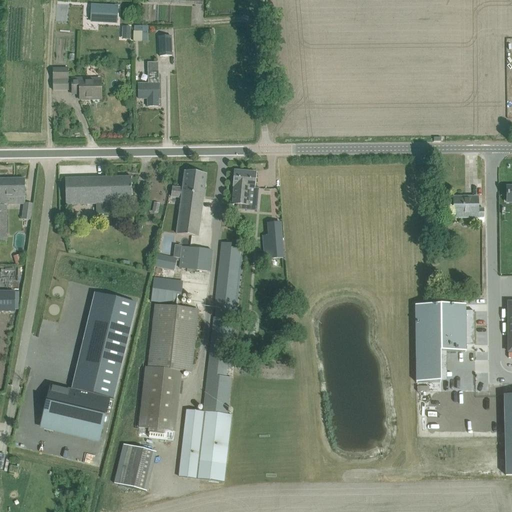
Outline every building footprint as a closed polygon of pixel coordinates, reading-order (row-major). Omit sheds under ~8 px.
[(93,3),(92,21),(117,23),(118,5),(93,3)] [(135,26),(135,32),(142,32),(143,32),(143,35),(148,35),(148,32),(148,26),(135,26)] [(200,42),(204,42),(204,39),(214,39),(214,30),(201,31),(201,36),(200,36),(200,42)] [(159,57),(172,56),(172,37),(158,37),(159,57)] [(53,81),(68,81),(68,68),(53,68),(53,81)] [(158,107),(158,99),(159,99),(159,72),(150,72),(150,83),(138,83),(138,99),(148,99),(148,107),(158,107)] [(101,100),(101,90),(101,79),(72,79),(72,82),(72,92),(80,92),(80,100),(101,100)] [(234,181),(232,203),(238,203),(238,210),(256,211),(258,188),(254,188),(255,182),(256,173),(235,171),(234,181)] [(198,236),(205,185),(206,175),(185,172),(183,189),(173,187),(172,196),(181,198),(177,233),(198,236)] [(113,214),(112,201),(132,200),(131,177),(65,179),(66,205),(97,204),(97,214),(113,214)] [(25,179),(0,179),(0,243),(8,243),(7,206),(7,197),(25,197),(25,189),(25,179)] [(463,198),(454,198),(454,210),(471,209),(471,214),(471,218),(484,218),(484,210),(484,208),(478,208),(478,199),(463,199),(463,198)] [(31,221),(33,204),(24,203),(22,220),(31,221)] [(154,203),(154,206),(152,212),(158,214),(160,204),(154,203)] [(265,261),(284,259),(282,235),(262,236),(265,261)] [(209,272),(212,251),(182,247),(179,269),(209,272)] [(231,379),(226,378),(232,319),(230,319),(232,303),(234,303),(239,249),(220,247),(215,301),(216,301),(215,317),(213,317),(209,358),(203,412),(187,411),(180,476),(224,481),(231,416),(227,415),(231,379)] [(173,272),(176,259),(157,255),(154,267),(173,272)] [(20,256),(14,259),(16,266),(23,263),(20,256)] [(255,297),(255,277),(246,277),(245,296),(255,297)] [(179,306),(180,304),(182,282),(154,278),(151,303),(179,306)] [(0,292),(0,312),(14,312),(14,292),(0,292)] [(95,294),(72,391),(80,393),(109,400),(113,401),(136,304),(95,294)] [(154,305),(147,367),(145,367),(138,428),(149,429),(148,433),(149,433),(149,438),(163,440),(164,435),(165,435),(165,431),(175,432),(182,373),(192,374),(199,310),(154,305)] [(466,305),(415,306),(416,383),(441,383),(441,353),(466,352),(466,346),(475,346),(474,312),(466,312),(466,305)] [(51,386),(41,425),(100,439),(109,400),(80,393),(72,391),(51,386)] [(441,396),(442,468),(463,468),(483,467),(481,395),(461,395),(461,396),(441,396)] [(155,453),(152,452),(141,450),(125,446),(116,485),(146,492),(155,453)]
